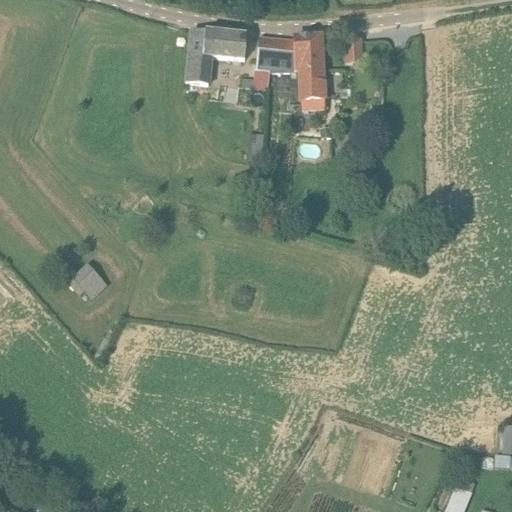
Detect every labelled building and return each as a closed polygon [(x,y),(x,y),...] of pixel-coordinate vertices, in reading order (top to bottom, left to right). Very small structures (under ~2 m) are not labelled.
[(243,62),(245,39),(191,34),(188,54),(185,85),(209,88),(212,59),(243,62)] [(293,44),(258,41),(255,73),(269,77),(295,75),(295,74),(299,74),(302,112),(324,111),(320,39),(293,41),(293,44)] [(344,46),(342,69),(357,70),(359,47),(344,46)] [(269,77),(255,73),(252,91),(267,92),(269,77)] [(333,141),(333,131),(318,131),(318,141),(333,141)] [(251,137),(250,159),(265,160),(265,137),(251,137)] [(91,304),(109,287),(89,266),(71,283),(91,304)] [(511,428),(503,429),(503,456),(496,456),(496,469),(511,469),(511,428)] [(477,485),(461,479),(451,503),(467,510),(477,485)]
